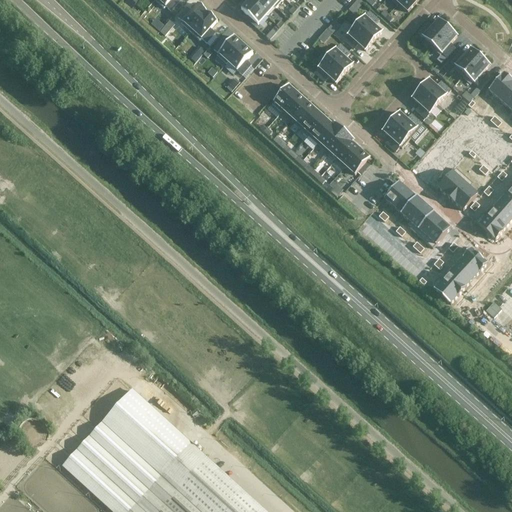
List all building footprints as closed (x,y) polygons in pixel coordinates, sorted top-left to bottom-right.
[(155,0),(155,1),(164,10),(166,8),(171,12),(180,2),(177,0),(155,0)] [(276,9),(266,0),(250,0),(250,1),(266,16),(274,8),(276,9)] [(284,0),(283,0),(266,0),(276,9),(277,8),(284,0)] [(419,0),(402,0),(397,6),(397,7),(399,5),(408,13),(419,0)] [(266,16),(250,1),(241,11),(258,26),(266,16)] [(191,33),(208,14),(198,5),(198,6),(192,13),(187,9),(178,19),(183,23),(181,25),(191,33)] [(375,27),(380,22),(369,13),(357,27),(355,25),(374,43),(383,33),(375,27)] [(218,23),(208,14),(191,33),(200,42),(202,40),(206,44),(216,34),(211,30),(217,23),(218,23)] [(156,18),(152,24),(160,30),(165,24),(156,18)] [(321,39),(327,43),(340,23),(334,19),(321,39)] [(168,20),(161,33),(168,36),(174,23),(168,20)] [(431,48),(448,29),(439,21),(432,28),(427,24),(418,34),(432,46),(430,48),(431,48)] [(374,43),(355,25),(347,35),(348,36),(344,41),(354,50),(358,45),(366,52),(374,43)] [(457,38),(448,29),(431,48),(440,57),(442,55),(447,59),(456,49),(451,45),(457,38)] [(226,65),(244,46),(234,38),(228,45),(223,41),(214,51),(218,55),(217,57),(226,65)] [(253,54),(244,46),(226,65),(228,64),(242,76),(251,66),(246,62),(253,54)] [(350,55),(340,46),(336,50),(334,49),(326,58),(345,75),(353,66),(346,59),(350,55)] [(197,62),(205,50),(201,47),(193,59),(197,62)] [(463,78),(481,58),(471,50),(465,57),(460,53),(451,63),(456,67),(454,69),(463,78)] [(345,75),(326,58),(325,59),(327,60),(315,74),(325,83),(329,78),(336,85),(345,75)] [(490,67),(481,58),(463,78),(464,78),(465,76),(479,89),(488,78),(483,74),(490,67)] [(511,81),(504,75),(490,92),(499,100),(511,86),(511,81)] [(441,82),(436,87),(429,81),(421,90),(438,106),(451,92),(441,82)] [(511,86),(500,100),(509,109),(511,105),(511,86)] [(282,114),(298,95),(289,87),(272,105),(282,114)] [(438,106),(421,90),(412,100),(420,106),(415,111),(426,120),(438,106)] [(291,122),(307,103),(298,95),(282,114),(284,112),(292,119),(290,121),(291,122)] [(300,130),(316,111),(307,103),(291,122),(300,130)] [(309,138),(325,119),(316,111),(300,130),(309,138)] [(407,120),(400,114),(391,123),(398,129),(411,140),(409,138),(422,125),(412,115),(407,120)] [(317,146),(336,125),(335,125),(334,127),(325,119),(309,138),(317,146)] [(398,129),(391,123),(383,133),(390,139),(386,144),(396,153),(400,148),(402,150),(411,140),(398,129)] [(326,154),(345,133),(336,125),(317,146),(326,154)] [(335,162),(354,141),(345,133),(326,154),(327,154),(328,152),(337,160),(335,161),(335,162)] [(344,170),(361,151),(352,144),(354,142),(354,141),(335,162),(344,170)] [(370,160),(361,151),(344,170),(345,170),(346,168),(355,176),(370,160)] [(454,174),(439,190),(447,197),(461,181),(454,174)] [(462,181),(447,197),(455,204),(470,188),(462,181)] [(386,200),(385,200),(394,208),(408,192),(399,184),(386,200)] [(470,188),(455,204),(464,212),(478,196),(470,188)] [(408,192),(394,208),(402,215),(416,199),(408,192)] [(511,199),(507,196),(500,203),(511,213),(511,199)] [(402,215),(402,216),(410,223),(425,206),(417,199),(403,215),(402,215)] [(511,213),(500,203),(494,211),(510,225),(511,222),(511,213)] [(425,206),(410,223),(419,231),(434,214),(425,206)] [(494,211),(487,219),(503,233),(510,225),(494,211)] [(433,215),(419,231),(428,238),(442,222),(433,215)] [(487,219),(480,226),(496,240),(503,233),(487,219)] [(442,222),(428,238),(436,246),(450,230),(442,222)] [(471,251),(464,259),(480,273),(487,265),(471,251)] [(464,259),(457,267),(473,281),(480,273),(464,259)] [(457,267),(450,275),(466,289),(473,281),(457,267)] [(450,275),(443,283),(459,297),(466,289),(450,275)] [(442,283),(435,291),(452,305),(459,297),(442,283)] [(199,511),(264,511),(192,446),(130,392),(103,424),(162,478),(199,511)] [(199,511),(162,478),(103,424),(66,464),(118,511),(199,511)]
